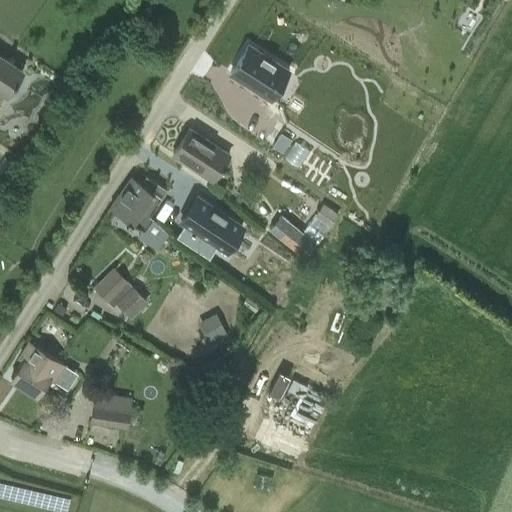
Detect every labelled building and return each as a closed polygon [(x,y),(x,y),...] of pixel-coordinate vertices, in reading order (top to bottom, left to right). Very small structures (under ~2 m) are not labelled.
[(230,73),(270,98),(288,70),(248,44),(230,73)] [(0,88),(9,95),(24,72),(20,69),(0,56),(0,88)] [(229,153),(203,136),(190,127),(173,152),(179,156),(178,157),(212,179),(229,153)] [(511,138),(485,138),(511,153),(511,138)] [(141,182),(132,176),(111,208),(146,231),(154,217),(151,215),(160,201),(159,201),(162,196),(167,189),(145,175),(141,182)] [(180,220),(225,250),(241,226),(196,196),(180,220)] [(319,203),(311,215),(329,229),(337,216),(319,203)] [(317,243),(282,215),(270,229),(304,257),(317,243)] [(114,266),(94,287),(113,306),(118,301),(133,317),(149,301),(133,285),(114,266)] [(227,335),(221,322),(202,331),(209,344),(227,335)] [(38,393),(59,360),(30,342),(20,357),(23,359),(13,377),(38,393)] [(315,415),(324,389),(314,385),(305,411),(315,415)] [(92,421),(127,427),(132,397),(96,392),(92,421)]
